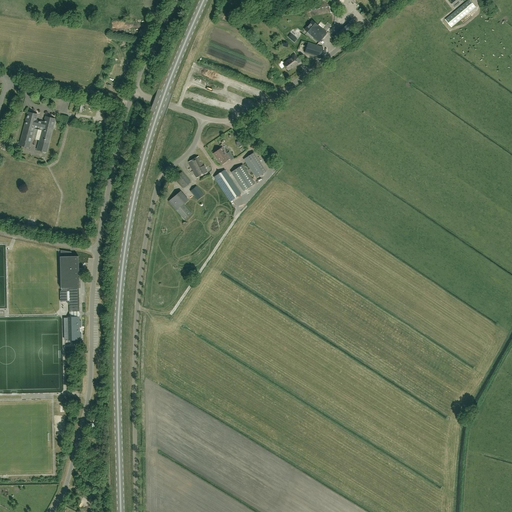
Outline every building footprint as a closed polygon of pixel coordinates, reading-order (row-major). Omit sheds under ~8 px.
[(476,7),(470,0),(445,20),(451,27),(476,7)] [(485,0),(481,3),(488,13),(492,10),(485,0)] [(303,5),(305,17),(329,13),(329,14),(330,13),(328,1),(303,5)] [(319,42),(326,33),(312,21),(305,30),(319,42)] [(297,39),(291,33),(288,37),(294,42),(297,39)] [(320,57),(323,48),(308,43),(305,53),(320,57)] [(293,66),(298,63),(295,59),(298,58),(295,54),(292,56),(293,57),(283,64),(288,70),(293,66)] [(72,69),(68,82),(77,84),(93,88),(96,76),(80,72),(72,69)] [(231,99),(241,103),(243,98),(233,95),(231,99)] [(34,128),(42,130),(37,150),(46,152),(55,119),(45,116),(44,123),(42,122),(38,121),(36,121),(37,114),(28,112),(19,145),(29,148),(34,128)] [(213,153),(221,165),(229,159),(222,147),(213,153)] [(243,159),(256,178),(266,171),(253,152),(243,159)] [(196,178),(207,172),(204,165),(203,166),(198,156),(188,162),(196,178)] [(231,172),(243,191),(255,183),(242,165),(231,172)] [(230,201),(241,194),(225,170),(214,177),(230,201)] [(175,177),(184,188),(190,182),(182,172),(175,177)] [(190,192),(197,200),(204,195),(196,186),(190,192)] [(176,210),(184,220),(192,214),(183,204),(176,210)] [(79,311),(79,293),(78,288),(79,288),(78,256),(71,256),(71,252),(61,250),(61,256),(60,256),(61,288),(61,291),(60,291),(60,301),(66,301),(66,302),(69,304),(70,312),(77,312),(77,313),(80,313),(79,311)] [(80,333),(80,327),(81,327),(81,321),(79,321),(79,316),(75,317),(75,318),(72,318),(72,317),(68,317),(68,340),(81,340),(81,333),(80,333)]
